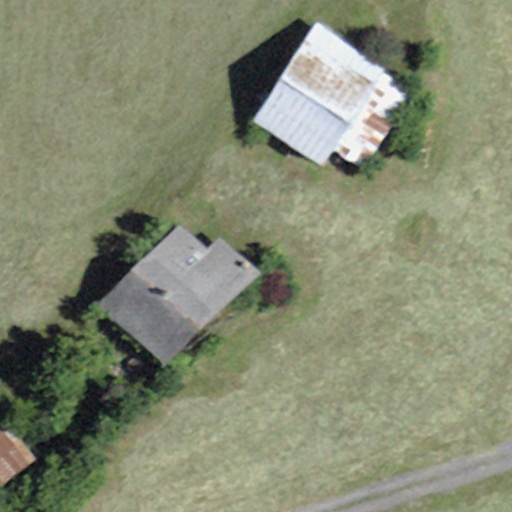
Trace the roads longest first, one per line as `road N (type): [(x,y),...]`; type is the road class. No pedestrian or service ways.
road 1 (track): [(0,390),(266,22),(299,0)]
road 2 (track): [(511,447),(311,511)]
